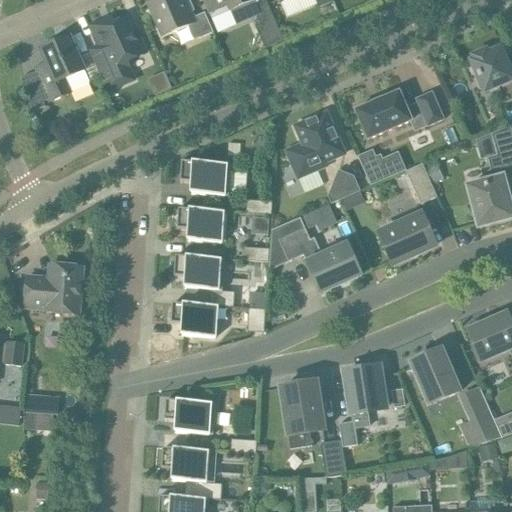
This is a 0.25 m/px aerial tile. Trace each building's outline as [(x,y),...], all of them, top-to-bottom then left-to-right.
[(176,4),(174,0),(157,0),(147,5),(162,38),(193,25),(199,40),(213,34),(205,13),(193,18),(186,0),(176,4)] [(203,0),(207,8),(209,14),(227,6),(230,12),(237,26),(256,18),(260,26),(256,28),(265,49),(283,41),(265,0),(203,0)] [(278,0),(280,4),(288,0),(314,0),(318,9),(333,2),(331,0),(278,0)] [(128,67),(125,62),(144,54),(129,19),(113,26),(111,20),(104,23),(92,28),(101,49),(89,53),(106,91),(127,82),(133,79),(128,67)] [(70,38),(40,51),(49,73),(38,78),(37,74),(34,76),(33,74),(22,79),(25,97),(29,114),(45,108),(43,103),(48,101),(49,103),(71,94),(70,91),(89,83),(70,38)] [(511,69),(509,70),(500,50),(487,55),(486,52),(472,58),(474,61),(470,62),(477,78),(475,78),(480,90),(482,89),(484,94),(497,88),(505,106),(511,102),(511,69)] [(406,108),(399,93),(355,112),(368,141),(410,122),(414,132),(427,127),(427,128),(444,121),(432,93),(416,100),(417,104),(406,108)] [(343,155),(326,115),(318,119),(317,117),(303,123),(304,125),(296,128),(303,146),(287,153),(298,179),(316,171),(314,168),(343,155)] [(511,134),(510,127),(491,136),(497,157),(487,160),(491,172),(488,173),(485,175),(484,177),(484,180),(484,183),(468,188),(478,228),(511,219),(511,214),(500,170),(511,166),(511,134)] [(373,150),(358,157),(370,187),(391,178),(381,155),(376,157),(373,150)] [(181,163),(179,184),(193,184),(193,196),(224,198),(228,198),(230,167),(226,166),(181,163)] [(433,164),(423,168),(431,185),(441,181),(433,164)] [(437,198),(422,165),(406,173),(420,206),(437,198)] [(354,178),(338,171),(327,197),(331,205),(360,192),(354,178)] [(272,204),(247,202),(246,215),(272,216),(272,204)] [(329,206),(303,218),(309,230),(334,219),(329,206)] [(178,210),(176,231),(190,232),(189,243),(219,245),(221,213),(178,210)] [(435,247),(421,216),(406,223),(404,219),(392,225),(394,229),(379,235),(393,266),(435,247)] [(270,249),(269,264),(268,272),(303,257),(320,295),(360,277),(347,247),(322,258),(314,239),(310,241),(300,219),(271,231),(270,249)] [(243,262),(269,264),(270,249),(244,247),(243,262)] [(174,257),(173,278),(187,279),(186,290),(209,292),(208,307),(215,307),(225,308),(233,308),(234,293),(226,293),(222,292),(224,261),(220,261),(220,260),(174,257)] [(83,269),(50,266),(49,280),(27,278),(24,309),(46,311),(46,313),(78,316),(83,269)] [(250,293),(249,309),(265,310),(266,294),(250,293)] [(171,305),(170,325),(184,326),(183,337),(213,339),(215,308),(215,307),(208,307),(171,305)] [(265,311),(248,310),(247,334),(264,335),(265,311)] [(511,348),(511,328),(506,316),(468,333),(481,362),(511,348)] [(24,345),(6,344),(6,347),(4,362),(4,367),(22,368),(24,345)] [(459,393),(441,351),(410,364),(428,407),(459,393)] [(352,423),(339,425),(342,449),(357,447),(355,429),(369,427),(366,413),(385,410),(378,369),(345,374),(352,423)] [(323,432),(316,384),(280,390),(290,451),(312,447),(309,434),(323,432)] [(402,390),(391,392),(394,409),(405,407),(402,390)] [(27,397),(26,414),(27,414),(42,415),(43,398),(27,397)] [(460,430),(469,450),(501,440),(500,438),(484,399),(464,408),(471,425),(460,430)] [(165,402),(164,422),(178,423),(177,434),(209,436),(213,436),(215,406),(211,405),(165,402)] [(0,424),(15,425),(17,407),(0,405),(0,424)] [(511,412),(493,421),(500,438),(511,433),(511,412)] [(27,414),(25,431),(53,433),(54,416),(42,415),(27,414)] [(342,449),(339,425),(338,425),(341,441),(319,445),(325,479),(330,479),(346,476),(342,449)] [(511,451),(511,437),(497,442),(501,455),(511,451)] [(231,441),(231,454),(256,456),(257,443),(231,441)] [(479,449),(481,459),(497,455),(494,445),(479,449)] [(162,449),(161,470),(175,471),(174,482),(186,483),(185,499),(196,500),(208,500),(221,501),(222,485),(204,484),(206,452),(162,449)] [(449,458),(430,462),(430,471),(450,470),(449,458)] [(404,466),(386,469),(387,485),(407,481),(404,466)] [(326,479),(300,480),(301,511),(316,511),(315,486),(326,485),(326,479)] [(255,480),(254,494),(261,494),(268,488),(269,481),(255,480)] [(37,484),(36,500),(47,501),(48,485),(37,484)] [(207,511),(208,501),(196,500),(159,497),(158,511),(207,511)] [(490,511),(490,502),(469,503),(469,511),(490,511)]
